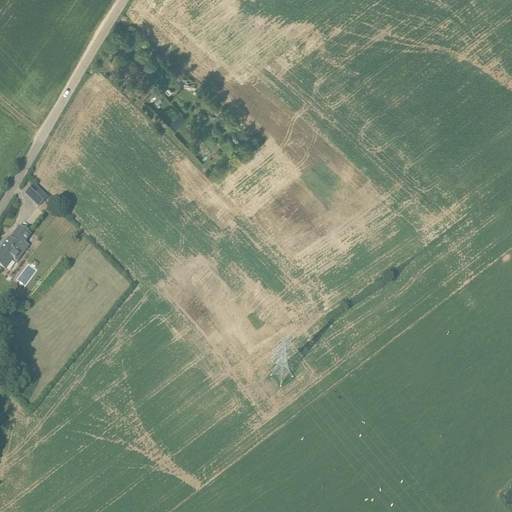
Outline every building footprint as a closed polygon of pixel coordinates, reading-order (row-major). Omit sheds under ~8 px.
[(199,115),(195,120),(199,124),(203,119),(199,115)] [(217,138),(220,135),(214,130),(211,133),(217,138)] [(38,207),(47,198),(34,186),(25,194),(38,207)] [(24,243),(30,235),(20,228),(11,240),(10,240),(0,252),(0,268),(4,271),(16,254),(20,257),(28,246),(24,243)] [(9,353),(16,352),(13,333),(5,335),(9,353)]
